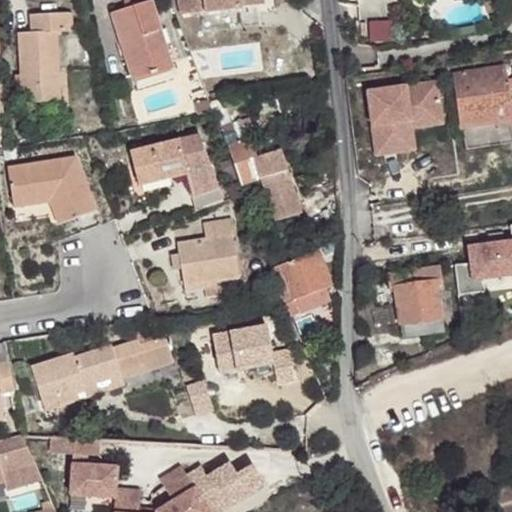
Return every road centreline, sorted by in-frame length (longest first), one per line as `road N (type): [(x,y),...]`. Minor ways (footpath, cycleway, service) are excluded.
road 1 (residential): [(347,414),(340,128),(325,0)]
road 2 (unknown): [(366,465),(131,448)]
road 3 (residential): [(347,414),(511,344)]
road 4 (residential): [(95,248),(105,289),(0,312)]
